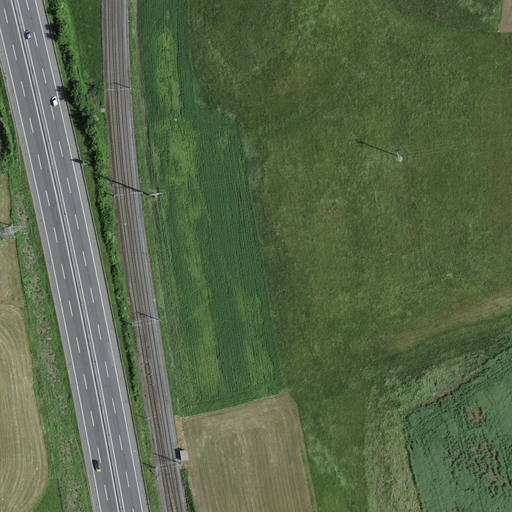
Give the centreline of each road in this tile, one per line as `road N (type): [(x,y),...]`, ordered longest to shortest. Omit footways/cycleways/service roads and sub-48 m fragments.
road 1 (motorway): [(2,0),(109,511)]
road 2 (motorway): [(133,511),(26,0)]
